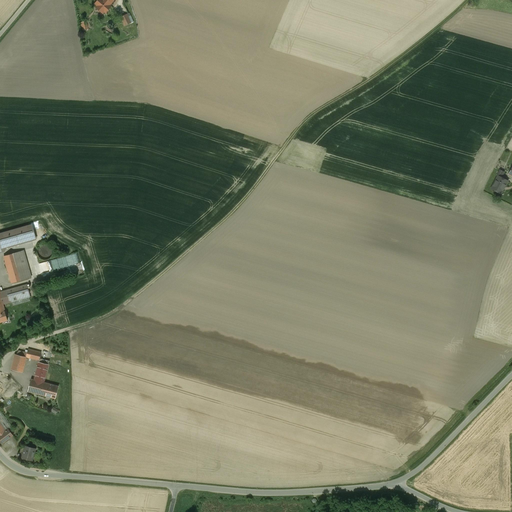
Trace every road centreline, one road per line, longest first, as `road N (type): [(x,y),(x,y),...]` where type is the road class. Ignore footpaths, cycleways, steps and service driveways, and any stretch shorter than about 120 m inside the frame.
road 1 (track): [(1,360),(131,298),(244,196),(313,113),(366,82),(467,0)]
road 2 (unclassified): [(176,486),(306,492),(396,482)]
road 3 (unclassified): [(0,454),(30,472),(176,486)]
road 4 (unclassified): [(396,482),(511,375)]
